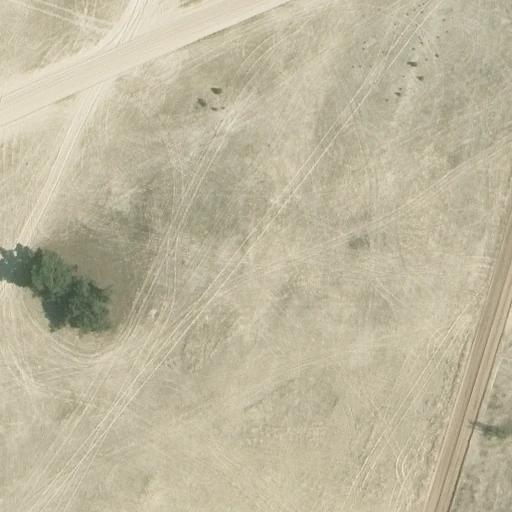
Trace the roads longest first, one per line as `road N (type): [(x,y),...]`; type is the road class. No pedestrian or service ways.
road 1 (track): [(0,111),(254,0)]
road 2 (track): [(434,511),(511,253)]
road 3 (track): [(0,277),(120,57)]
